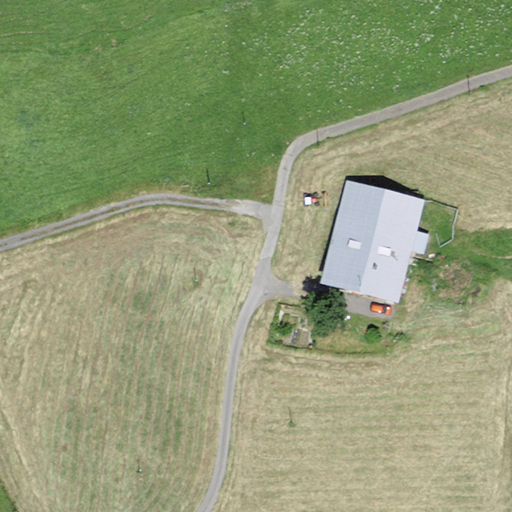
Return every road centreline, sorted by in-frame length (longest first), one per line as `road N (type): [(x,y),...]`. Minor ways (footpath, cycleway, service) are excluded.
road 1 (residential): [(202,511),(219,472),(235,346),(294,147),(511,70)]
road 2 (track): [(0,245),(150,199),(276,218)]
